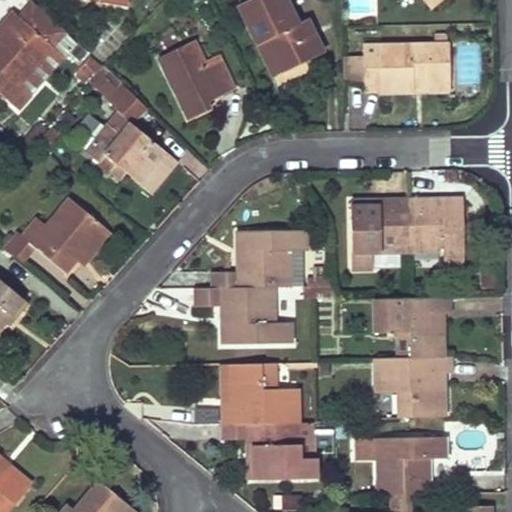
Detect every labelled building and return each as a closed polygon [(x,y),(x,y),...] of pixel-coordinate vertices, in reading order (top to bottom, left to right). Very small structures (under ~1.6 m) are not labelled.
[(296,24),(284,0),(246,0),(238,4),(257,45),(269,39),(284,72),(322,53),(306,19),(296,24)] [(65,32),(32,2),(18,17),(12,11),(0,24),(7,30),(0,37),(0,94),(17,110),(29,95),(28,94),(18,85),(52,47),(65,32)] [(449,44),(446,44),(446,34),(433,34),(433,44),(362,46),(362,56),(363,81),(363,91),(413,90),(413,82),(449,81),(449,44)] [(284,72),(269,39),(257,45),(273,77),(284,72)] [(234,89),(217,55),(203,62),(193,40),(157,57),(168,78),(174,75),(179,86),(173,89),(188,120),(209,109),(206,103),(201,92),(213,86),(218,97),(234,89)] [(62,56),(52,47),(18,85),(28,94),(62,56)] [(343,81),(363,81),(362,56),(343,56),(343,81)] [(99,67),(88,57),(78,68),(81,71),(89,79),(99,67)] [(89,79),(81,71),(77,77),(84,84),(89,79)] [(93,85),(105,97),(115,88),(102,75),(93,85)] [(173,89),(179,86),(174,75),(168,78),(173,89)] [(413,90),(450,89),(449,81),(413,82),(413,90)] [(111,105),(126,89),(121,84),(106,100),(111,105)] [(206,103),(218,97),(213,86),(201,92),(206,103)] [(166,153),(130,123),(145,107),(126,89),(111,105),(118,111),(85,152),(98,163),(104,155),(115,164),(108,172),(117,178),(123,171),(140,185),(166,153)] [(55,137),(47,130),(37,142),(45,148),(55,137)] [(140,185),(151,194),(177,162),(166,153),(140,185)] [(3,248),(21,262),(33,247),(65,273),(76,260),(103,226),(68,198),(45,226),(35,218),(21,236),(16,232),(3,248)] [(421,200),(405,200),(407,252),(442,251),(443,267),(463,267),(462,199),(441,199),(442,204),(421,205),(421,200)] [(371,252),(407,252),(405,200),(390,200),(390,205),(370,206),(370,201),(349,201),(351,269),(371,269),(371,252)] [(109,231),(103,226),(76,260),(82,265),(109,231)] [(271,287),(288,286),(288,251),(302,250),(305,250),(305,230),(236,231),(237,251),(242,251),(242,272),(237,272),(211,272),(211,287),(271,287)] [(288,251),(288,286),(302,286),(302,250),(288,251)] [(325,268),(312,268),(312,278),(305,278),(305,286),(315,286),(326,286),(325,278),(325,268)] [(333,277),(325,278),(326,286),(326,295),(334,295),(333,277)] [(0,325),(4,322),(22,299),(0,280),(0,325)] [(303,299),(315,298),(315,295),(315,286),(305,286),(302,286),(303,299)] [(315,295),(326,295),(326,286),(315,286),(315,295)] [(222,344),(290,343),(289,322),(272,323),(271,287),(211,287),(193,288),(194,306),(221,306),(222,306),(222,303),(226,303),(226,306),(226,323),(221,323),(222,344)] [(410,358),(442,357),(441,322),(436,322),(436,314),(441,314),(449,313),(448,297),(373,299),(374,333),(396,332),(409,332),(410,358)] [(27,303),(22,299),(4,322),(9,326),(27,303)] [(410,358),(409,332),(396,332),(397,358),(410,358)] [(396,392),(410,392),(411,418),(444,417),(443,382),(437,382),(437,373),(442,373),(450,373),(450,357),(442,357),(410,358),(397,358),(375,358),(375,392),(396,392)] [(222,424),(297,422),(297,388),(274,389),(262,389),(261,363),(228,364),(229,399),(234,399),(234,407),(222,408),(222,424)] [(274,389),(273,363),(261,363),(262,389),(274,389)] [(234,399),(229,399),(228,364),(221,364),(222,408),(234,407),(234,399)] [(411,418),(410,392),(396,392),(396,418),(411,418)] [(297,422),(222,424),(222,440),(247,439),(252,439),(252,459),(247,459),(248,480),(315,478),(315,458),(311,458),(298,458),(297,422)] [(298,458),(311,458),(310,422),(297,422),(298,458)] [(409,493),(428,493),(428,478),(423,478),(423,459),(427,458),(445,458),(444,437),(355,438),(355,461),(377,460),(378,494),(390,494),(409,493)] [(0,464),(25,486),(29,482),(0,458),(0,464)] [(0,511),(3,511),(25,486),(0,464),(0,511)] [(135,511),(98,481),(74,511),(67,504),(60,511),(135,511)] [(409,511),(409,498),(390,499),(390,511),(409,511)]
